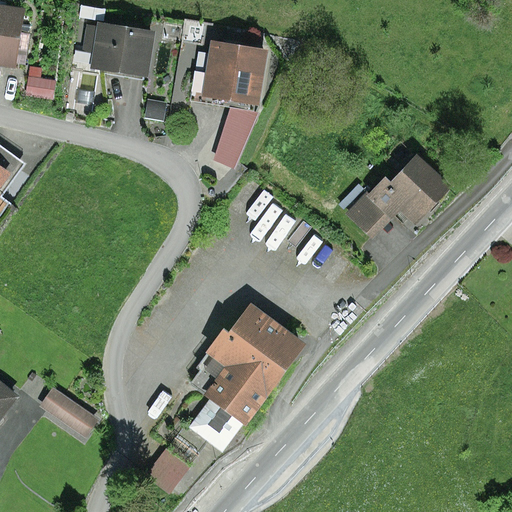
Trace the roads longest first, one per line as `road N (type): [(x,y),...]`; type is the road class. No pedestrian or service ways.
road 1 (residential): [(0,113),(139,150),(175,172),(187,198),(181,235),(115,347),(123,451),(100,511)]
road 2 (tertiary): [(223,511),(511,203)]
